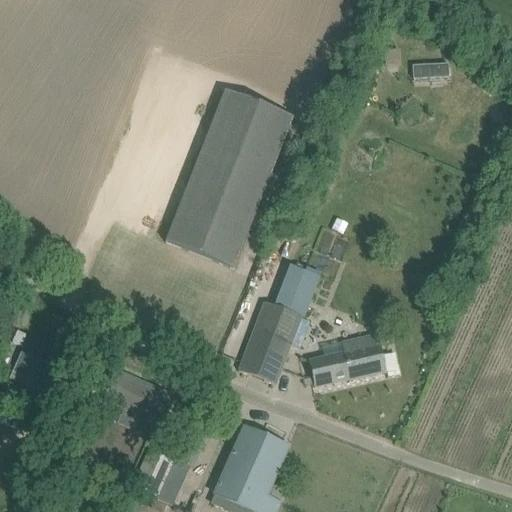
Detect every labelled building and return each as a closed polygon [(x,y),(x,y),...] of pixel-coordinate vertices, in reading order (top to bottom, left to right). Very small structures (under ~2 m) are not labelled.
[(392,108),(398,91),(387,87),(381,104),(392,108)] [(292,120),(224,94),(165,244),(233,271),(292,120)] [(136,124),(129,140),(138,144),(134,153),(143,157),(155,133),(136,124)] [(511,256),(503,253),(427,449),(445,456),(444,457),(467,466),(511,349),(511,256)] [(301,320),(264,305),(238,373),(275,387),(301,320)] [(343,356),(309,363),(315,389),(349,381),(349,383),(385,374),(377,337),(341,345),(343,356)] [(55,370),(22,354),(13,372),(47,388),(55,370)] [(158,427),(170,399),(116,374),(103,402),(158,427)] [(0,388),(0,411),(9,392),(0,388)] [(193,426),(177,462),(192,469),(208,433),(193,426)] [(266,500),(288,450),(243,430),(214,497),(248,511),(276,511),(279,505),(266,500)] [(147,454),(133,488),(157,498),(171,465),(147,454)] [(154,501),(151,509),(157,511),(163,511),(166,506),(154,501)]
